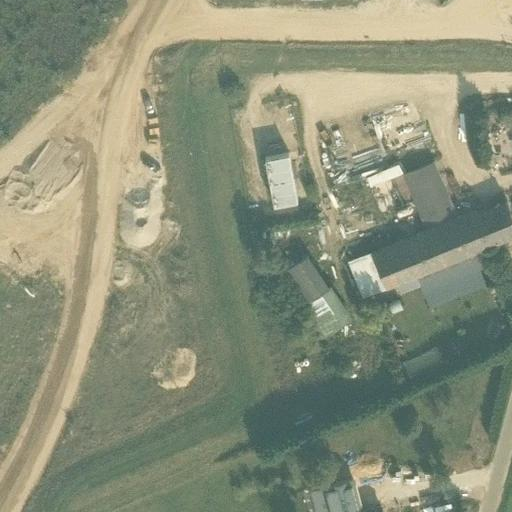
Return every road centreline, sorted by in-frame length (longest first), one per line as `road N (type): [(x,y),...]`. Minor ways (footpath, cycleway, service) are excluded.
road 1 (track): [(511,34),(469,18),(162,30),(122,50),(65,371),(1,511)]
road 2 (track): [(0,158),(24,145),(122,50)]
